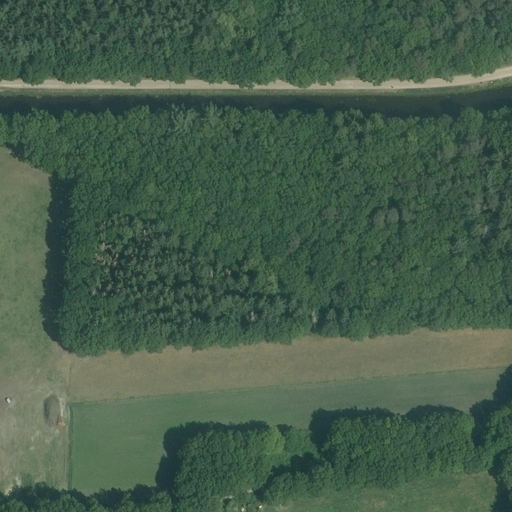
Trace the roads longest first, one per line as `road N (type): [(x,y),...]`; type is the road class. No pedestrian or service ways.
road 1 (track): [(511,71),(413,89),(0,84)]
road 2 (unclassified): [(187,511),(254,488),(439,451),(511,399)]
